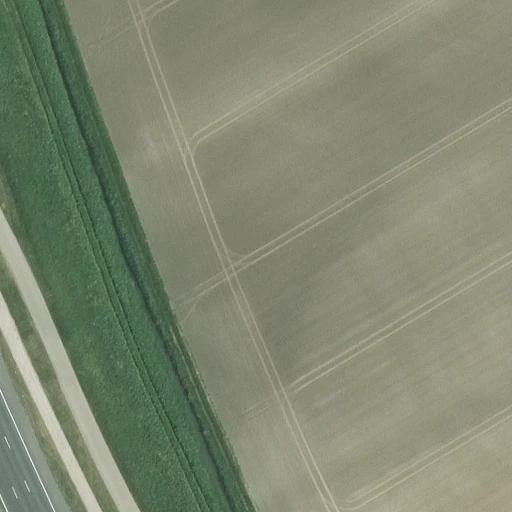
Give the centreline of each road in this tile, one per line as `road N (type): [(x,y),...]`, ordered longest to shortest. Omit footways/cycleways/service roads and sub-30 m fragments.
road 1 (unclassified): [(130,511),(0,225)]
road 2 (track): [(93,511),(0,312)]
